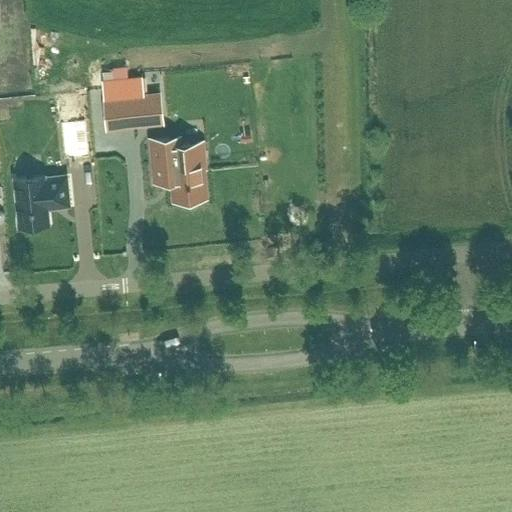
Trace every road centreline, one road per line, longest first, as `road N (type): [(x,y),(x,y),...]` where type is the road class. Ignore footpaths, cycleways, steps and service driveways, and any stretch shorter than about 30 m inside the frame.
road 1 (unclassified): [(0,298),(458,254)]
road 2 (secondary): [(386,331),(336,319),(246,320),(130,353)]
road 3 (secondary): [(130,353),(227,366),(282,362),(386,331)]
road 4 (secondary): [(0,365),(130,353)]
